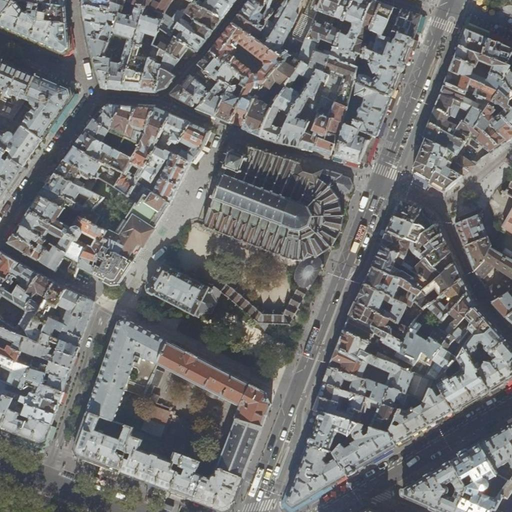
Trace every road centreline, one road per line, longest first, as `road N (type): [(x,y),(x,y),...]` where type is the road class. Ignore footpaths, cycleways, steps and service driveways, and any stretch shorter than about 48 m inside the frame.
road 1 (secondary): [(380,180),(251,511)]
road 2 (residential): [(160,100),(276,149),(380,180)]
road 3 (secondary): [(443,17),(380,180)]
road 4 (tertiary): [(363,488),(511,400)]
road 5 (residential): [(92,89),(0,225)]
road 6 (primary): [(0,463),(132,511)]
road 7 (residential): [(160,100),(242,0)]
